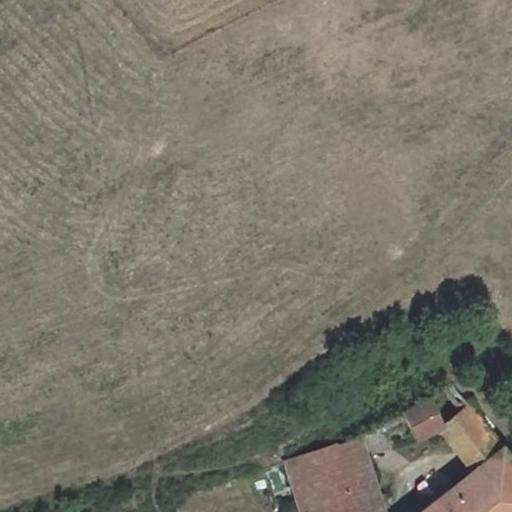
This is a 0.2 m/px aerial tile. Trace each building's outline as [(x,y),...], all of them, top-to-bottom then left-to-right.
[(429,396),(402,411),(415,440),(439,429),(443,428),(442,425),(429,396)] [(469,469),(499,445),(466,403),(442,425),(443,428),(439,429),(469,469)] [(380,424),(359,436),(365,458),(388,451),(380,424)] [(379,511),(365,458),(359,436),(284,461),(299,511),(379,511)] [(414,511),(511,511),(511,462),(499,445),(469,469),(414,511)]
